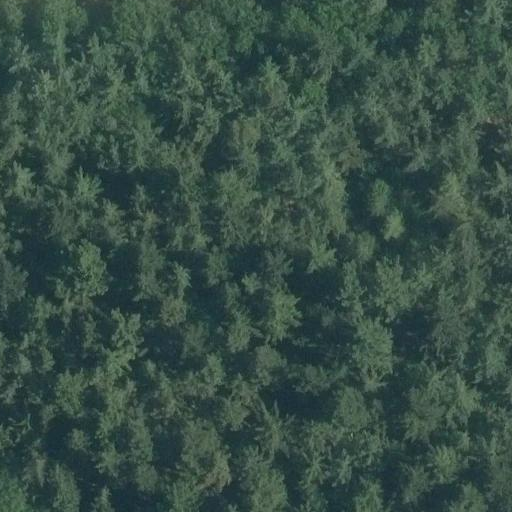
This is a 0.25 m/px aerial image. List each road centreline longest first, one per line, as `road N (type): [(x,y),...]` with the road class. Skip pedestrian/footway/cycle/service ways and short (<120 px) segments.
road 1 (track): [(269,218),(338,90),(419,0)]
road 2 (track): [(220,511),(375,317)]
road 3 (track): [(511,444),(375,317)]
road 4 (track): [(375,317),(269,218)]
